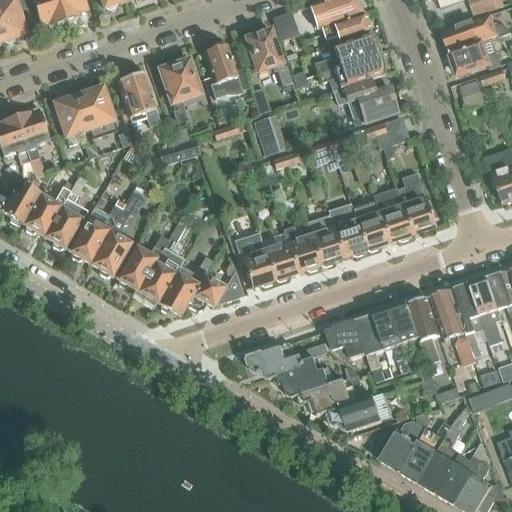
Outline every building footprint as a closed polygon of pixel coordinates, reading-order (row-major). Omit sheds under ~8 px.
[(0,6),(0,35),(2,43),(4,43),(8,44),(14,43),(16,39),(18,38),(17,35),(25,32),(19,14),(28,11),(23,0),(1,0),(3,5),(0,6)] [(65,22),(57,0),(31,0),(40,27),(49,24),(50,27),(52,26),(56,28),(62,26),(64,22),(65,22)] [(57,0),(65,22),(66,21),(70,23),(76,21),(78,17),(80,17),(79,14),(88,11),(84,1),(88,0),(57,0)] [(127,1),(126,0),(100,0),(104,9),(106,9),(110,10),(116,8),(117,5),(127,1)] [(318,31),(322,29),(326,41),(351,32),(347,21),(364,15),(358,0),(334,0),(310,8),(318,31)] [(497,10),(494,2),(493,0),(469,0),(475,17),(497,10)] [(501,0),(494,2),(497,10),(505,8),(502,0),(501,0)] [(273,20),(280,43),(299,37),(292,14),(273,20)] [(334,47),(371,35),(372,35),(365,14),(364,15),(347,21),(351,32),(326,41),(329,49),(334,47)] [(472,23),(442,33),(443,37),(442,39),(444,45),(446,46),(449,54),(497,37),(494,28),(476,34),(472,23)] [(295,87),(289,68),(285,69),(272,31),(261,34),(260,31),(248,35),(247,39),(246,39),(257,74),(273,69),(274,73),(278,72),(284,91),(295,87)] [(315,66),(318,75),(378,56),(375,46),(375,41),(371,37),(371,35),(334,47),(337,58),(315,66)] [(489,71),(511,62),(509,55),(499,59),(493,40),(449,55),(450,57),(448,61),(451,68),(455,70),(457,78),(488,67),(489,71)] [(236,74),(226,46),(224,47),(223,44),(218,44),(213,47),(214,50),(204,54),(214,86),(211,87),(215,102),(227,98),(239,98),(243,97),(243,95),(252,92),(245,71),(236,74)] [(321,84),(329,81),(333,93),(365,83),(385,76),(384,74),(384,68),(380,64),(378,56),(318,75),(321,84)] [(187,122),(186,121),(180,102),(200,96),(188,59),(186,60),(185,57),(168,62),(170,68),(160,71),(178,125),(187,122)] [(493,74),(496,83),(506,80),(503,71),(493,74)] [(294,84),(307,80),(305,73),(292,78),(294,84)] [(150,128),(161,125),(144,74),(132,78),(130,77),(122,80),(120,82),(118,83),(128,115),(130,119),(145,114),(150,128)] [(496,83),(493,74),(479,79),(483,88),(496,83)] [(307,80),(294,84),(295,87),(296,91),(309,87),(307,80)] [(397,114),(389,89),(369,96),(365,83),(333,93),(338,106),(348,103),(356,128),(397,114)] [(477,83),(460,89),(464,101),(481,95),(477,83)] [(78,97),(90,131),(114,123),(103,88),(101,89),(98,88),(91,90),(89,93),(78,97)] [(253,95),(260,118),(272,114),(265,92),(253,95)] [(78,97),(69,100),(65,98),(59,100),(58,104),(54,105),(69,148),(84,142),(81,134),(90,131),(78,97)] [(15,118),(31,163),(32,162),(40,160),(36,147),(50,142),(39,110),(38,111),(35,109),(28,111),(27,114),(15,118)] [(128,115),(123,117),(126,127),(132,125),(130,119),(128,115)] [(276,117),(254,125),(265,158),(288,150),(276,117)] [(31,163),(15,118),(5,122),(2,120),(0,120),(0,150),(3,158),(17,153),(21,166),(31,163)] [(408,142),(408,141),(401,119),(363,131),(366,140),(374,137),(376,143),(387,139),(390,148),(391,147),(408,142)] [(213,134),(216,143),(239,135),(236,126),(213,134)] [(188,132),(174,136),(178,148),(192,143),(188,132)] [(131,146),(127,135),(119,138),(122,149),(131,146)] [(352,135),(341,139),(344,146),(354,143),(352,135)] [(341,139),(329,143),(333,152),(344,148),(344,146),(341,139)] [(376,143),(378,151),(382,150),(390,148),(387,139),(376,143)] [(195,143),(161,154),(166,169),(201,159),(195,143)] [(329,143),(318,146),(321,156),(333,152),(329,143)] [(95,146),(94,146),(85,149),(89,161),(99,157),(95,146)] [(147,155),(132,146),(128,154),(143,162),(147,155)] [(390,148),(382,150),(386,162),(395,159),(391,147),(390,148)] [(511,154),(510,150),(509,151),(510,156),(504,159),(503,155),(484,161),(487,171),(491,173),(493,179),(491,182),(494,188),(497,190),(503,206),(511,203),(511,154)] [(295,154),(284,158),(287,168),(298,164),(295,154)] [(272,162),(275,171),(287,168),(284,158),(272,162)] [(32,162),(31,163),(36,179),(46,176),(40,160),(32,162)] [(250,165),(239,168),(243,180),(254,177),(250,165)] [(54,174),(38,179),(48,185),(54,174)] [(145,174),(139,185),(146,189),(152,178),(145,174)] [(397,196),(412,236),(435,229),(429,212),(431,209),(428,202),(425,200),(424,197),(423,197),(416,175),(401,180),(404,189),(396,192),(397,196)] [(9,181),(0,184),(3,192),(3,193),(12,190),(9,181)] [(70,195),(44,239),(52,244),(52,248),(59,251),(63,250),(65,252),(83,221),(87,213),(74,206),(78,198),(77,198),(83,188),(76,183),(74,188),(70,195)] [(70,195),(74,188),(66,183),(62,190),(70,195)] [(23,227),(42,196),(26,187),(19,199),(12,195),(7,203),(0,199),(0,213),(9,219),(10,222),(17,227),(21,225),(23,227)] [(42,196),(23,227),(25,228),(25,232),(32,235),(36,234),(44,239),(70,195),(62,190),(55,204),(42,196)] [(374,204),(378,213),(389,244),(396,242),(399,241),(402,242),(408,240),(410,237),(412,236),(397,196),(374,204)] [(117,202),(114,207),(122,212),(125,207),(117,202)] [(90,266),(122,212),(114,207),(109,216),(95,208),(68,253),(71,255),(72,259),(78,262),(81,261),(90,266)] [(122,212),(90,266),(99,271),(100,275),(106,279),(110,278),(112,279),(133,245),(119,237),(131,217),(122,212)] [(356,220),(366,252),(369,251),(372,252),(378,250),(379,247),(381,247),(389,244),(378,213),(356,220)] [(343,259),(332,228),(333,228),(330,218),(307,225),(310,236),(320,267),(322,266),(325,267),(331,265),(332,263),(343,259)] [(333,228),(332,228),(343,259),(354,256),(357,257),(362,255),(364,252),(366,252),(356,220),(333,228)] [(166,241),(137,293),(145,298),(146,302),(153,306),(156,305),(158,306),(176,275),(163,267),(184,230),(177,226),(168,242),(166,241)] [(285,238),(297,274),(305,272),(307,271),(311,273),(317,271),(318,267),(320,267),(310,236),(298,240),(295,229),(283,233),(285,238)] [(137,293),(166,241),(160,238),(150,255),(136,247),(116,281),(118,283),(118,286),(125,290),(128,288),(137,293)] [(265,251),(275,282),(277,281),(280,283),(286,281),(288,278),(290,277),(297,274),(285,238),(275,242),(276,247),(265,251)] [(265,251),(250,256),(248,249),(239,252),(251,290),(254,289),(261,286),(265,288),(271,286),(273,282),(275,282),(265,251)] [(176,275),(158,306),(160,307),(160,311),(167,315),(170,313),(180,319),(187,307),(205,276),(213,263),(205,258),(195,275),(181,267),(176,275)] [(229,268),(226,273),(228,279),(231,281),(226,288),(205,276),(187,307),(197,313),(203,311),(206,306),(211,309),(243,298),(236,275),(233,267),(229,268)] [(511,290),(506,273),(488,279),(499,312),(508,309),(511,322),(511,290)] [(488,279),(469,286),(484,331),(490,348),(499,345),(503,343),(497,324),(503,322),(499,312),(488,279)] [(469,286),(451,292),(474,360),(482,358),(474,335),(484,331),(469,286)] [(451,292),(431,299),(445,342),(458,338),(459,341),(456,346),(464,368),(468,367),(475,364),(474,360),(451,292)] [(270,317),(280,314),(274,297),(264,301),(270,317)] [(417,303),(408,306),(420,342),(426,360),(428,367),(441,363),(434,339),(440,337),(428,300),(427,300),(423,298),(418,300),(417,303)] [(408,306),(391,311),(403,349),(411,373),(412,378),(421,375),(411,345),(420,342),(408,306)] [(391,311),(374,317),(386,353),(394,350),(402,376),(411,373),(403,349),(391,311)] [(374,317),(357,323),(368,356),(373,372),(377,384),(386,381),(378,356),(386,353),(374,317)] [(357,323),(326,333),(331,351),(339,355),(348,352),(351,362),(368,356),(357,323)] [(249,355),(248,359),(253,373),(258,375),(264,373),(265,377),(266,380),(269,382),(274,380),(305,371),(303,363),(301,356),(295,359),(290,345),(263,354),(259,351),(249,355)] [(310,350),(301,356),(303,363),(314,360),(314,359),(320,358),(329,355),(325,345),(310,350)] [(305,371),(274,380),(276,386),(280,388),(284,387),(288,398),(293,401),(296,399),(336,385),(333,377),(330,369),(319,373),(314,359),(314,360),(303,363),(305,371)] [(348,368),(345,371),(349,381),(359,378),(358,375),(348,368)] [(336,385),(296,399),(298,406),(301,408),(308,405),(312,416),(317,419),(326,415),(360,404),(355,388),(362,386),(359,378),(349,381),(336,385)] [(432,382),(423,385),(427,396),(436,393),(432,382)] [(477,384),(468,387),(471,394),(480,391),(477,384)] [(456,389),(437,396),(440,405),(460,399),(456,389)] [(492,393),(469,402),(475,415),(497,406),(492,393)] [(360,404),(326,415),(330,426),(335,429),(342,427),(344,433),(348,434),(392,420),(384,396),(360,404)] [(452,429),(419,487),(437,498),(461,457),(451,451),(461,434),(460,433),(470,415),(467,408),(451,428),(452,429)] [(406,413),(397,416),(399,423),(409,420),(406,413)] [(383,439),(377,449),(379,454),(384,457),(380,463),(401,475),(426,431),(431,422),(426,416),(417,418),(419,427),(414,424),(406,426),(402,433),(399,431),(393,440),(389,438),(383,439)] [(401,475),(400,476),(419,487),(452,429),(451,428),(445,424),(436,437),(426,431),(401,475)] [(511,439),(498,445),(511,481),(511,432),(510,434),(511,439)] [(461,457),(437,498),(456,509),(457,508),(477,473),(483,463),(488,466),(489,463),(487,457),(483,446),(481,446),(472,463),(461,457)] [(477,473),(457,508),(462,511),(489,511),(494,504),(493,499),(488,496),(494,487),(484,481),(491,468),(488,466),(483,463),(477,473)]
